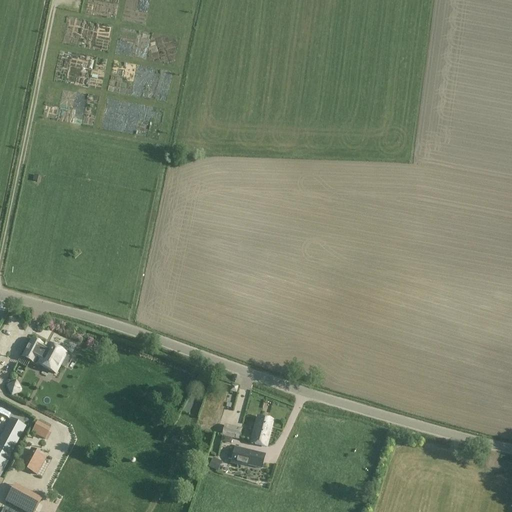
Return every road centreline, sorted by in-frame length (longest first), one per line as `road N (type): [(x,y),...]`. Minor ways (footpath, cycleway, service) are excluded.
road 1 (unclassified): [(0,296),(511,450)]
road 2 (track): [(54,0),(0,262)]
